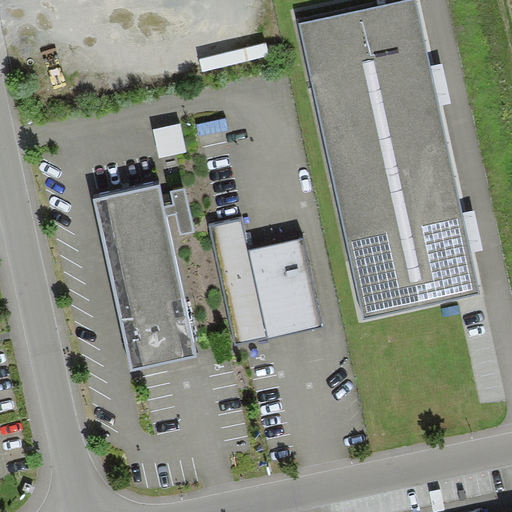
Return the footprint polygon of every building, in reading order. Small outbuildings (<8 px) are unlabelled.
[(305,23),(370,316),(485,290),(419,0),(406,0),(382,6),(305,23)] [(186,148),(180,123),(155,128),(161,154),(186,148)] [(160,179),(93,193),(129,367),(196,353),(166,211),(164,202),(160,179)] [(195,227),(185,183),(173,186),(176,200),(164,202),(166,211),(177,208),(182,230),(195,227)] [(241,216),(209,223),(235,342),(269,335),(323,323),(304,235),(248,247),(241,216)]
